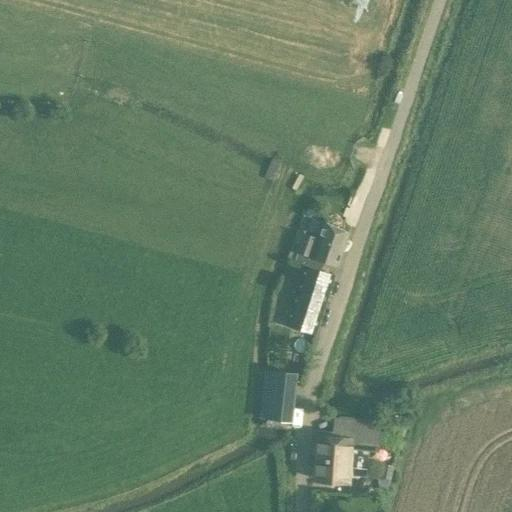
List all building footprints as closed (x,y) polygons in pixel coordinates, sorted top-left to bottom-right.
[(335,264),(347,230),(324,223),(317,244),(301,238),(293,262),(318,270),(321,260),(335,264)] [(332,276),(303,266),(284,324),(313,333),(332,276)] [(272,382),(268,420),(292,422),(296,385),(272,382)] [(347,481),(360,483),(360,477),(366,478),(368,452),(377,452),(381,419),(363,417),(362,421),(333,417),(330,441),(318,440),(315,479),(347,481)] [(404,420),(385,418),(382,433),(402,436),(404,420)] [(380,478),(390,480),(393,466),(383,464),(380,478)]
